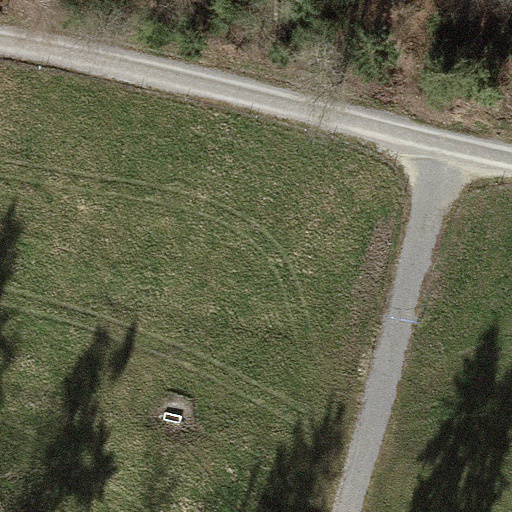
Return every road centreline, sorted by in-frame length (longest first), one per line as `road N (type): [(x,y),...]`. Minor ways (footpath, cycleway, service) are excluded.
road 1 (track): [(0,45),(449,145)]
road 2 (track): [(351,511),(449,145)]
